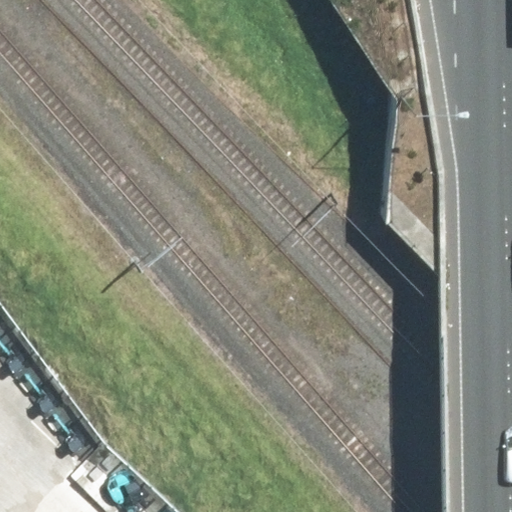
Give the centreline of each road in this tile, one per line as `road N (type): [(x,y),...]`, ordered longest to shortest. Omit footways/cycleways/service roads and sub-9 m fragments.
road 1 (motorway): [(502,511),(503,0)]
road 2 (unknown): [(0,436),(102,511)]
